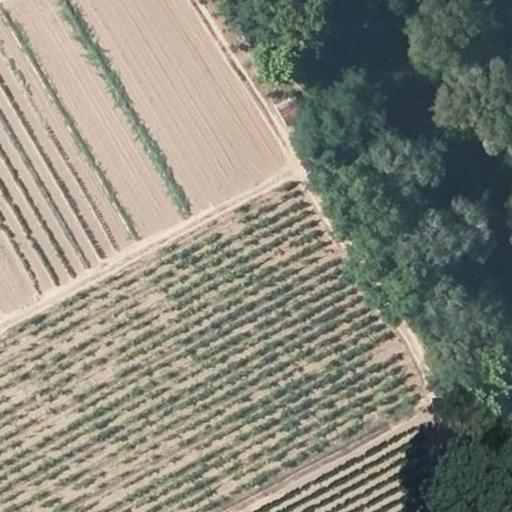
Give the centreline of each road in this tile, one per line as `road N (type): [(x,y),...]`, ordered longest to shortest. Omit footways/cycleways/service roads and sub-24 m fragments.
road 1 (track): [(432,406),(417,363),(298,149),(265,115),(200,0)]
road 2 (track): [(476,511),(432,406),(231,511)]
